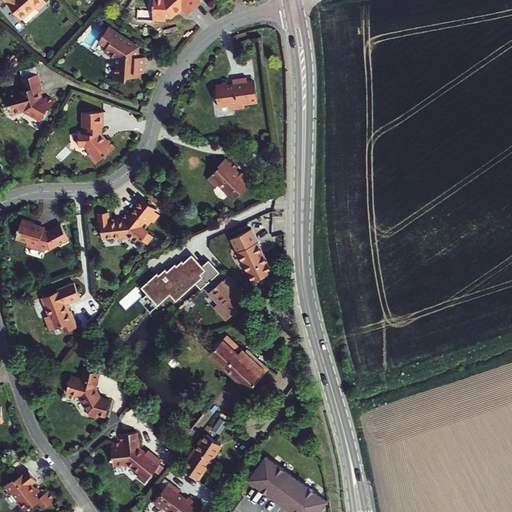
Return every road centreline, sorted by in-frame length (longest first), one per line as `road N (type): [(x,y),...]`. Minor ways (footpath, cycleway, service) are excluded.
road 1 (residential): [(287,7),(207,35),(172,73),(142,154),(115,180),(0,202)]
road 2 (secondary): [(302,241),(308,65),(298,5)]
road 3 (secondary): [(287,7),(302,241)]
road 4 (residential): [(0,333),(33,428),(90,511)]
road 5 (secondary): [(302,241),(309,312),(344,434)]
